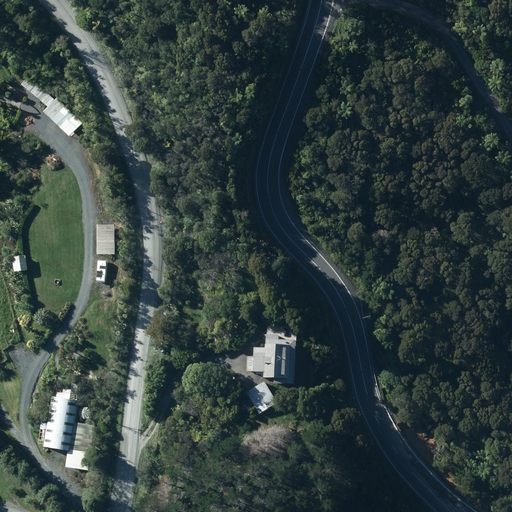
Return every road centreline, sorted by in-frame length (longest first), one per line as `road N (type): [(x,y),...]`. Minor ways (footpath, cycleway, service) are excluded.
road 1 (tertiary): [(321,0),(269,159),(271,211),(345,308),(365,388),(394,450),(449,511)]
road 2 (unclassified): [(119,511),(151,225),(116,96),(54,0)]
